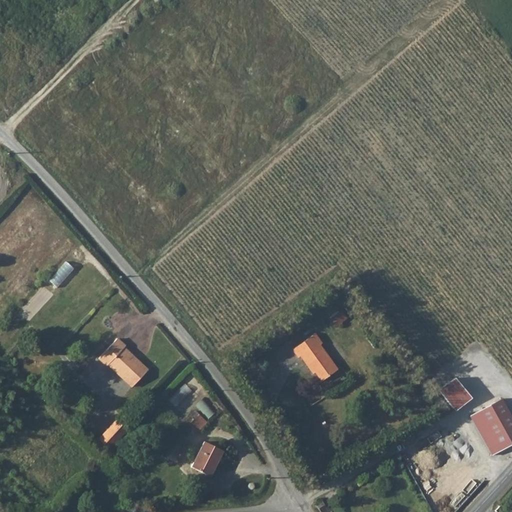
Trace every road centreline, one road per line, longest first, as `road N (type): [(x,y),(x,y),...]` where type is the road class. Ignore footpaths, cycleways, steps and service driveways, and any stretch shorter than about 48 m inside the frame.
road 1 (unclassified): [(303,502),(204,361),(0,131)]
road 2 (track): [(303,502),(485,396)]
road 3 (track): [(133,0),(3,134)]
